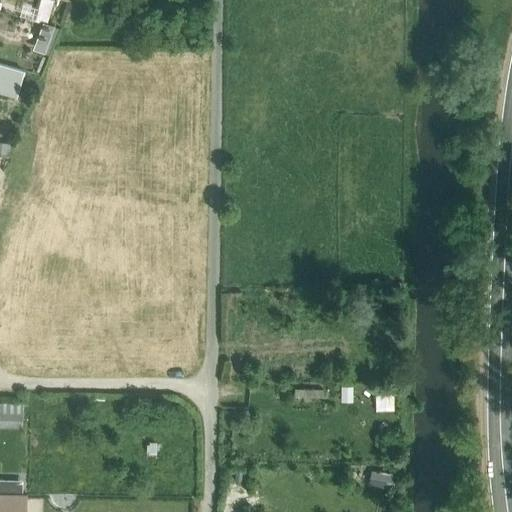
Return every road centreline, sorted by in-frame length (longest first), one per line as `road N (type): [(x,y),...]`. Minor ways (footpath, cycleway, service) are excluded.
road 1 (residential): [(212,385),(218,0)]
road 2 (track): [(0,380),(212,385),(211,511)]
road 3 (tertiary): [(509,511),(501,470),(511,239)]
